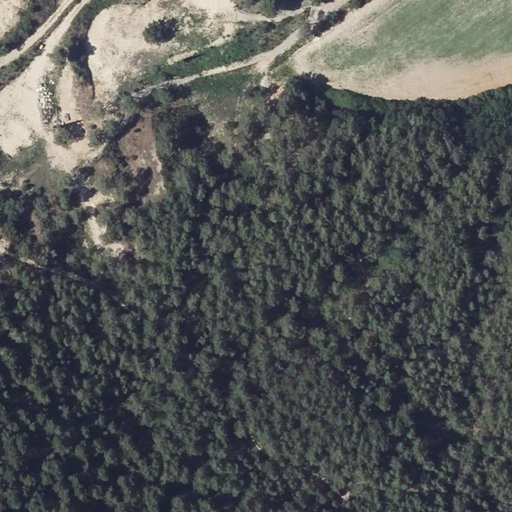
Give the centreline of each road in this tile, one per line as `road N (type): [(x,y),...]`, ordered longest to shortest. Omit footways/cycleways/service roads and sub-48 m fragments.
road 1 (track): [(353,511),(320,476),(265,454),(246,425),(201,401),(181,378),(171,325),(145,319),(105,288),(79,170),(125,124),(126,99),(293,41),(315,0)]
road 2 (track): [(85,0),(48,68),(53,135),(79,170)]
road 3 (track): [(126,99),(106,85),(114,32),(157,9),(216,2)]
road 4 (track): [(82,192),(122,209),(171,325)]
